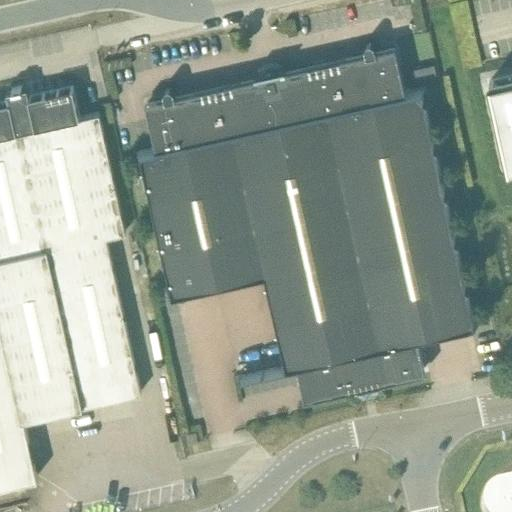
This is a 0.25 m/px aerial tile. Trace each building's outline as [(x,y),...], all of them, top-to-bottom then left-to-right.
[(154,147),(135,151),(135,153),(141,151),(145,171),(172,291),(166,292),(166,293),(175,291),(265,271),(282,344),(286,364),(233,375),(234,377),(238,376),(286,365),(295,363),(297,363),(299,362),(306,396),(424,369),(417,336),(418,336),(421,335),(470,324),(477,322),(481,321),(481,320),(475,321),(470,302),(427,108),(422,88),(429,87),(428,86),(409,90),(406,90),(405,91),(395,46),(377,50),(375,42),(374,41),(373,40),(372,40),(371,39),(369,39),(368,40),(367,41),(366,41),(365,43),(365,44),(367,52),(284,71),(283,69),(283,68),(285,67),(285,66),(279,67),(278,66),(277,66),(276,66),(275,65),(274,65),(273,65),(272,65),(271,65),(270,65),(269,65),(269,66),(268,66),(267,66),(266,67),(265,67),(264,68),(263,69),(262,70),(262,71),(261,71),(255,72),(256,74),(258,73),(258,75),(259,77),(176,95),(174,87),(173,86),(172,85),(171,85),(170,84),(169,84),(167,85),(166,85),(165,86),(165,87),(164,88),(164,90),(166,97),(148,101),(158,146),(156,146),(154,147)] [(511,75),(490,80),(489,81),(489,82),(489,83),(507,165),(511,163),(511,75)] [(0,102),(0,484),(38,476),(25,417),(142,391),(107,235),(126,231),(100,111),(80,115),(73,86),(29,96),(24,97),(22,88),(22,85),(12,88),(6,89),(9,100),(0,102)] [(199,441),(197,431),(187,433),(189,443),(199,441)] [(511,511),(511,477),(501,479),(497,481),(494,483),(490,485),(488,489),(486,492),(484,496),(484,500),(484,504),(485,508),(486,511),(511,511)]
